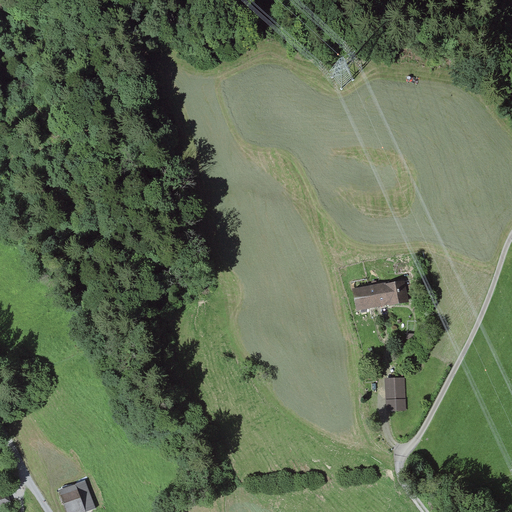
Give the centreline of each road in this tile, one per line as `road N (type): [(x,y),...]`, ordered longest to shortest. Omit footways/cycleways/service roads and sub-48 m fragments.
road 1 (track): [(511,238),(485,309),(407,451)]
road 2 (track): [(407,451),(386,436),(382,314)]
